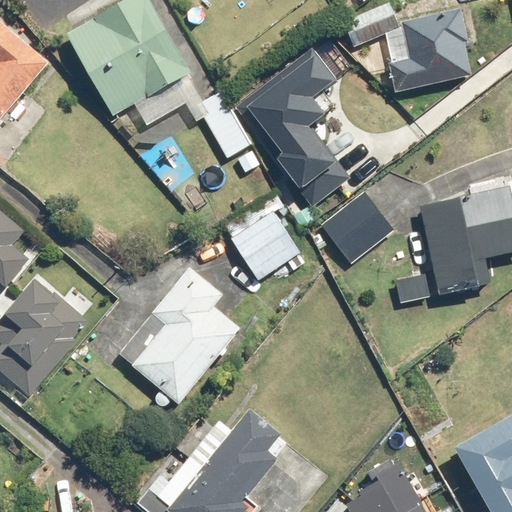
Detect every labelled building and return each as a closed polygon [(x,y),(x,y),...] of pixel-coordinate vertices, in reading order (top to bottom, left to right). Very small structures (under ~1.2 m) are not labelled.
[(131,0),(65,39),(113,119),(189,75),(144,0),(131,0)] [(344,25),(353,47),(396,28),(387,6),(344,25)] [(466,43),(459,11),(401,24),(409,60),(389,64),(396,94),(469,78),(462,44),(466,43)] [(0,121),(47,65),(0,26),(0,121)] [(233,102),(312,208),(350,180),(312,129),(340,109),(327,92),(339,84),(310,46),(233,102)] [(228,160),(231,158),(243,176),(263,164),(252,145),(219,91),(195,106),(228,160)] [(511,253),(511,205),(508,188),(418,209),(439,299),(478,290),(472,263),(511,253)] [(349,264),(393,233),(370,201),(326,231),(349,264)] [(0,284),(5,289),(29,260),(12,246),(23,232),(0,212),(0,284)] [(229,240),(255,281),(297,255),(271,214),(229,240)] [(132,369),(178,406),(239,330),(213,308),(222,298),(188,271),(152,315),(166,327),(132,369)] [(425,307),(419,276),(370,286),(377,317),(425,307)] [(0,376),(26,399),(77,339),(47,314),(59,300),(35,279),(0,320),(0,376)] [(280,436),(249,411),(165,511),(246,511),(248,511),(241,505),(277,462),(266,453),(280,436)] [(511,511),(511,414),(452,448),(487,511),(511,511)] [(424,511),(396,461),(352,486),(359,498),(344,506),(347,511),(424,511)]
